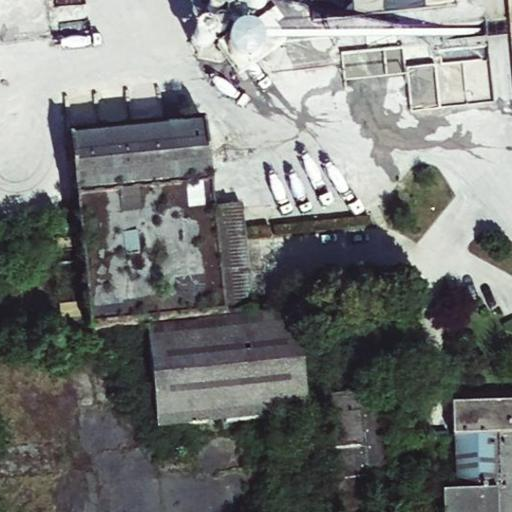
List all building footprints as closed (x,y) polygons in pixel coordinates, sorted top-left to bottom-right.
[(214,121),(75,134),(83,198),(222,186),(214,121)] [(213,206),(218,305),(248,304),(244,204),(213,206)] [(289,359),(285,326),(145,339),(157,441),(296,425),(289,359)] [(378,390),(326,396),(336,479),(387,473),(378,390)] [(504,447),(511,446),(511,414),(459,417),(460,449),(464,448),(504,447)] [(448,511),(511,511),(511,446),(504,447),(464,448),(465,467),(466,501),(448,502),(448,511)]
